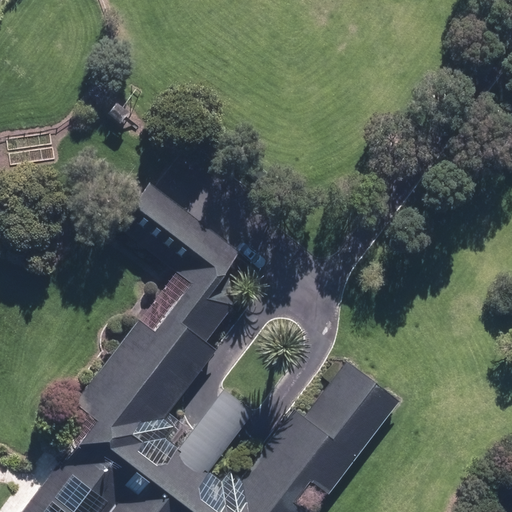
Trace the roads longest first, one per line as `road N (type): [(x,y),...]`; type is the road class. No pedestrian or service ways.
road 1 (track): [(188,401),(271,298),(347,259),(511,55)]
road 2 (track): [(250,442),(321,341),(322,301),(307,280),(173,175)]
